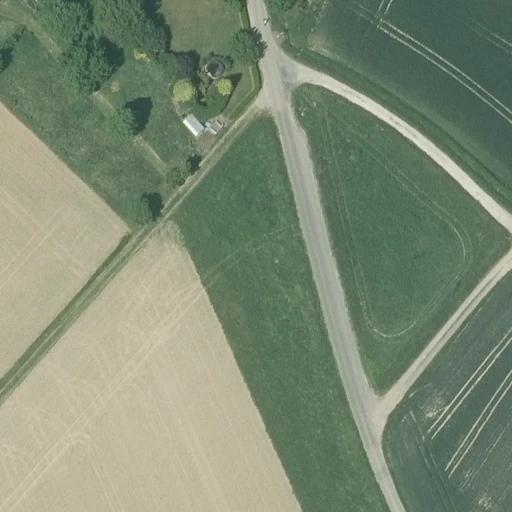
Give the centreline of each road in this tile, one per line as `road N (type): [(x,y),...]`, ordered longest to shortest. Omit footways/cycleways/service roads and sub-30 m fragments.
road 1 (unclassified): [(271,55),(366,434),(397,511)]
road 2 (track): [(0,396),(233,122),(277,89)]
road 3 (track): [(274,70),(298,67),(384,114),(511,218)]
road 4 (track): [(366,434),(511,258)]
